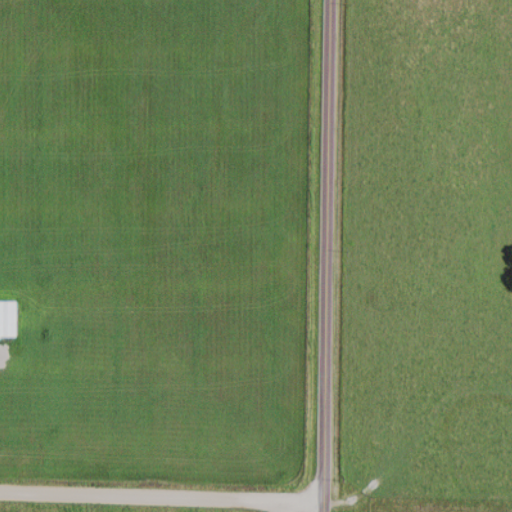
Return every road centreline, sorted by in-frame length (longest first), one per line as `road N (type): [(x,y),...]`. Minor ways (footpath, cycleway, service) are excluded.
road 1 (secondary): [(319,511),(328,0)]
road 2 (residential): [(0,494),(320,501)]
